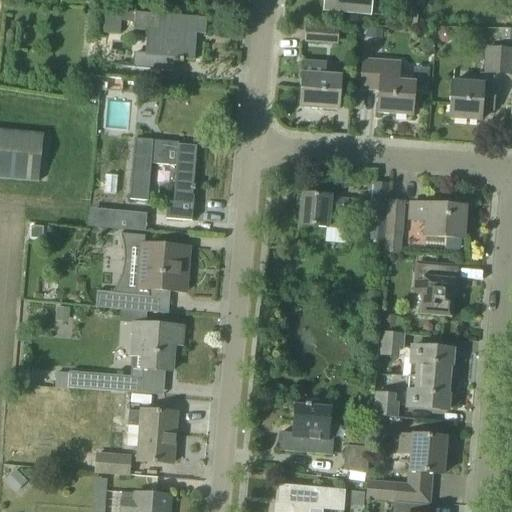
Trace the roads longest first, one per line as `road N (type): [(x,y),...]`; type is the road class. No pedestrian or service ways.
road 1 (residential): [(223,511),(258,146)]
road 2 (residential): [(480,511),(506,256)]
road 3 (residential): [(258,146),(511,171)]
road 4 (residential): [(258,146),(269,0)]
